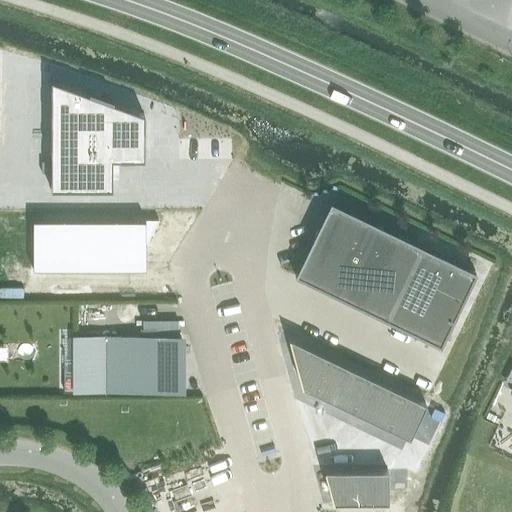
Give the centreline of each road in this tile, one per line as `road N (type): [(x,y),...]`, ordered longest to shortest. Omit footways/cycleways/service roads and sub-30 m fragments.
road 1 (secondary): [(511,171),(120,0)]
road 2 (unclassified): [(117,511),(64,465),(0,453)]
